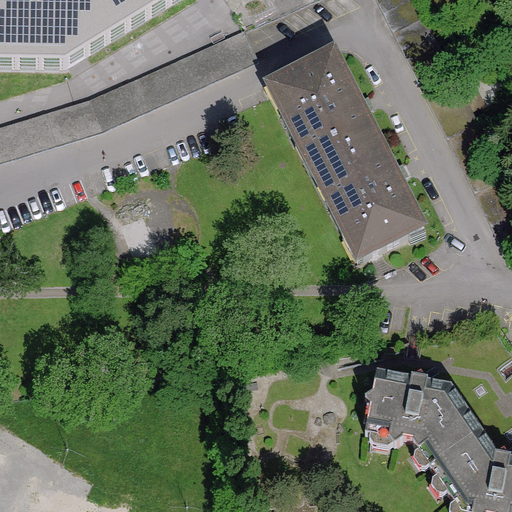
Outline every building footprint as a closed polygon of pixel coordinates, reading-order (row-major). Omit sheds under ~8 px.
[(0,0),(0,71),(66,72),(184,0),(0,0)] [(511,188),(418,0),(378,0),(509,264),(511,262),(511,188)] [(91,101),(0,130),(0,162),(102,131),(257,62),(243,32),(91,101)] [(264,84),(305,177),(374,147),(333,54),(264,84)] [(374,147),(305,177),(346,270),(415,240),(374,147)] [(490,336),(375,358),(379,378),(453,391),(482,428),(507,460),(511,461),(511,387),(499,369),(504,363),(490,336)] [(453,391),(379,378),(362,436),(413,443),(427,464),(482,428),(453,391)] [(482,428),(427,464),(459,511),(511,511),(511,461),(507,460),(482,428)]
